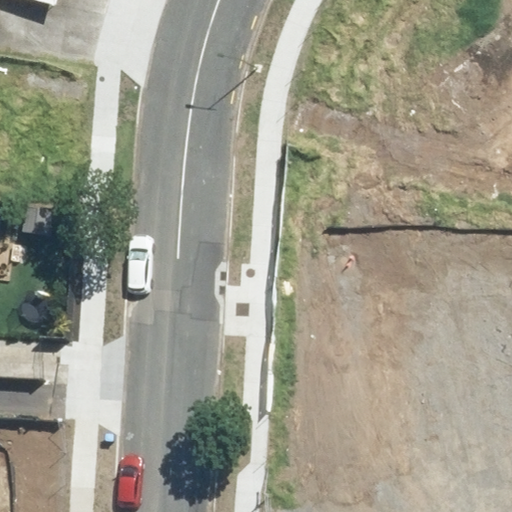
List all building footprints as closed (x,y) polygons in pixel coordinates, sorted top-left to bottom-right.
[(0,0),(31,0),(66,10),(69,0),(0,0)] [(511,18),(448,74),(482,113),(456,136),(472,155),(494,136),(505,150),(511,143),(511,18)] [(503,511),(506,448),(511,448),(511,411),(508,411),(508,409),(511,341),(511,236),(386,232),(375,506),(503,511)] [(35,342),(0,340),(0,376),(32,378),(35,342)] [(0,437),(0,492),(65,498),(69,442),(0,437)]
